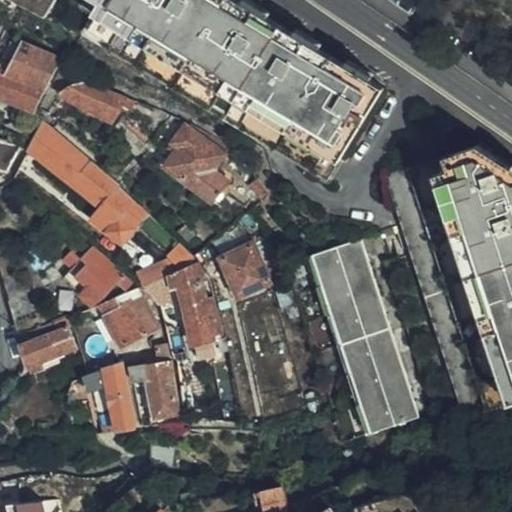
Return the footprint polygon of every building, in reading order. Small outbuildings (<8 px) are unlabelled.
[(52,7),(37,0),(11,0),(47,18),(52,7)] [(89,0),(88,3),(88,6),(96,12),(90,23),(91,33),(293,151),(333,174),(339,163),(384,87),(241,0),(89,0)] [(46,91),(56,68),(59,62),(27,48),(13,77),(46,91)] [(0,65),(0,71),(9,75),(11,70),(0,65)] [(13,77),(9,75),(0,71),(0,97),(36,114),(46,91),(13,77)] [(61,95),(59,97),(116,126),(124,110),(128,101),(84,85),(73,87),(61,95)] [(128,101),(124,110),(131,114),(136,105),(128,101)] [(121,126),(131,132),(136,122),(128,114),(121,126)] [(142,165),(157,144),(136,122),(131,132),(125,145),(142,165)] [(124,189),(46,125),(33,150),(102,208),(94,221),(125,244),(146,219),(138,211),(140,208),(122,192),(124,189)] [(201,194),(226,159),(188,131),(176,146),(180,150),(168,169),(201,194)] [(511,399),(511,164),(478,144),(453,152),(438,157),(424,162),(391,173),(401,206),(469,414),(511,399)] [(0,172),(9,175),(21,152),(0,145),(0,172)] [(421,423),(361,244),(317,260),(374,437),(421,423)] [(273,288),(257,247),(216,260),(232,304),(273,288)] [(124,282),(96,250),(88,257),(93,263),(78,277),(90,291),(84,297),(95,308),(124,282)] [(208,285),(199,265),(179,274),(201,362),(219,359),(216,344),(224,341),(214,302),(207,303),(202,286),(208,285)] [(3,283),(15,323),(40,315),(29,275),(3,283)] [(141,291),(105,307),(125,348),(160,332),(141,291)] [(19,336),(27,364),(30,374),(44,370),(41,363),(76,350),(71,329),(59,333),(55,324),(19,336)] [(132,372),(135,386),(151,384),(158,421),(184,415),(175,363),(132,372)] [(109,391),(119,434),(138,431),(125,367),(89,377),(89,381),(91,394),(109,391)] [(256,497),(259,504),(263,503),(266,511),(281,511),(275,490),(256,497)] [(56,511),(57,511),(31,498),(23,511),(56,511)]
